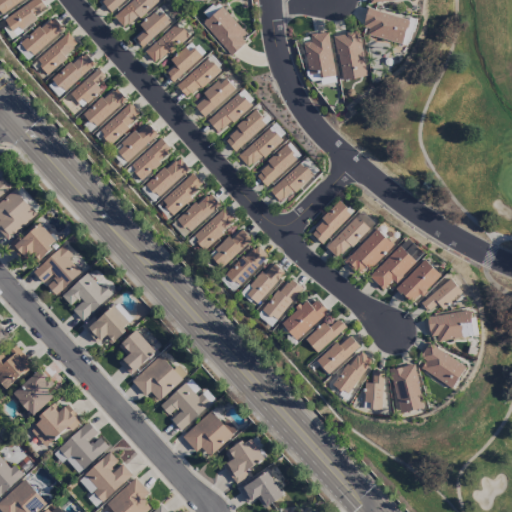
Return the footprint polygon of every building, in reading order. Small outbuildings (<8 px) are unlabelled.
[(0,0),(0,12),(23,0),(0,0)] [(37,22),(34,16),(46,10),(40,0),(34,0),(3,17),(12,35),(37,22)] [(102,0),(101,1),(108,11),(124,0),(102,0)] [(124,30),(157,1),(155,0),(131,0),(113,17),(124,30)] [(249,37),(220,7),(202,24),(230,55),(249,37)] [(170,22),(158,8),(138,26),(143,31),(134,39),(142,48),(170,22)] [(408,20),(367,8),(362,27),(370,30),(368,35),(401,45),(408,20)] [(64,30),(52,16),(15,47),(26,61),(64,30)] [(188,36),(176,23),(144,52),(156,65),(188,36)] [(332,37),(342,81),(367,76),(357,31),(332,37)] [(307,74),(319,72),(320,77),(333,76),(329,32),(309,34),(310,43),(304,43),(307,74)] [(46,74),(79,46),(67,33),(34,61),(46,74)] [(201,56),(189,43),(170,61),(174,66),(165,75),(174,83),(201,56)] [(94,64),(83,51),(52,79),(64,92),(94,64)] [(218,70),(207,58),(176,87),(187,100),(218,70)] [(81,108),(100,90),(96,85),(105,77),(97,68),(69,94),(81,108)] [(192,105),(204,118),(237,87),(225,75),(192,105)] [(95,128),(126,100),(113,87),(83,115),(95,128)] [(207,121),(218,134),(250,106),(238,93),(207,121)] [(98,131),(110,143),(141,115),(129,102),(98,131)] [(233,152),(267,124),(256,111),(222,139),(233,152)] [(286,136),(275,123),(237,155),(248,168),(286,136)] [(114,148),(124,162),(158,137),(148,124),(114,148)] [(129,167),(141,180),(171,151),(159,138),(129,167)] [(266,187),(299,157),(287,143),(254,174),(266,187)] [(146,185),(158,198),(189,169),(177,156),(146,185)] [(317,170),(305,157),(269,191),(281,204),(317,170)] [(155,206),(167,219),(203,187),(191,173),(155,206)] [(0,196),(10,188),(1,177),(0,177),(0,196)] [(36,214),(13,189),(0,201),(0,233),(7,241),(36,214)] [(176,220),(188,233),(219,205),(207,192),(176,220)] [(351,213),(337,201),(321,219),(323,221),(310,234),(322,245),(351,213)] [(203,250),(235,221),(223,208),(191,237),(203,250)] [(325,248),(338,260),(373,223),(360,211),(325,248)] [(56,245),(41,224),(11,246),(22,261),(29,256),(34,262),(56,245)] [(393,244),(376,228),(344,262),(360,278),(393,244)] [(228,236),(208,256),(220,269),(251,240),(241,230),(231,239),(228,236)] [(396,283),(416,261),(403,249),(410,241),(406,238),(370,278),(383,291),(393,280),(396,283)] [(268,257),(255,244),(225,274),(238,286),(268,257)] [(32,273),(55,297),(80,273),(68,260),(72,256),(62,245),(32,273)] [(439,275),(423,260),(395,289),(411,304),(439,275)] [(245,294),(258,305),(284,272),(270,262),(245,294)] [(112,294),(102,283),(98,286),(86,273),(61,297),(71,308),(70,309),(81,322),(112,294)] [(301,288),(287,277),(257,316),(271,327),(301,288)] [(462,292),(449,278),(421,305),(428,313),(437,305),(442,310),(462,292)] [(305,300),(280,324),(296,342),(328,312),(316,299),(310,305),(305,300)] [(97,344),(104,338),(109,344),(131,325),(113,305),(95,321),(93,318),(82,327),(97,344)] [(436,336),(437,341),(472,337),(470,312),(427,316),(429,337),(436,336)] [(317,354),(345,327),(337,319),(329,327),(323,322),(304,340),(317,354)] [(0,345),(9,337),(0,327),(0,345)] [(117,347),(126,356),(118,363),(129,376),(155,352),(135,330),(117,347)] [(335,342),(315,361),(328,375),(359,347),(349,336),(338,345),(335,342)] [(0,357),(0,384),(5,390),(32,365),(14,345),(0,357)] [(451,389),(465,367),(431,345),(417,367),(451,389)] [(347,395),(372,361),(358,351),(333,385),(347,395)] [(187,375),(178,366),(174,370),(159,355),(130,381),(145,397),(150,392),(158,401),(187,375)] [(424,408),(413,364),(388,370),(399,414),(424,408)] [(12,397),(35,416),(52,396),(47,392),(54,384),(36,369),(12,397)] [(364,383),(363,402),(370,402),(369,409),(382,410),(383,371),(372,371),(372,384),(364,383)] [(180,431),(210,404),(200,394),(197,397),(184,383),(159,407),(170,418),(168,419),(180,431)] [(46,449),(80,419),(67,404),(57,413),(51,406),(38,417),(41,420),(29,430),(46,449)] [(196,453),(200,448),(209,458),(237,430),(227,420),(223,424),(209,411),(181,438),(196,453)] [(53,454),(61,463),(65,460),(78,474),(108,446),(97,436),(99,435),(86,422),(53,454)] [(223,465),(235,485),(248,477),(245,472),(264,459),(249,437),(225,453),(230,460),(223,465)] [(39,460),(18,441),(4,456),(26,475),(39,460)] [(119,462),(119,463),(109,452),(79,480),(101,503),(131,475),(119,462)] [(0,495),(22,475),(12,465),(9,468),(0,458),(0,495)] [(257,499),(263,509),(282,497),(267,472),(238,490),(247,505),(257,499)] [(146,511),(152,507),(143,499),(149,494),(134,478),(105,505),(112,511),(146,511)] [(0,502),(0,511),(37,511),(46,503),(22,479),(0,502)]
